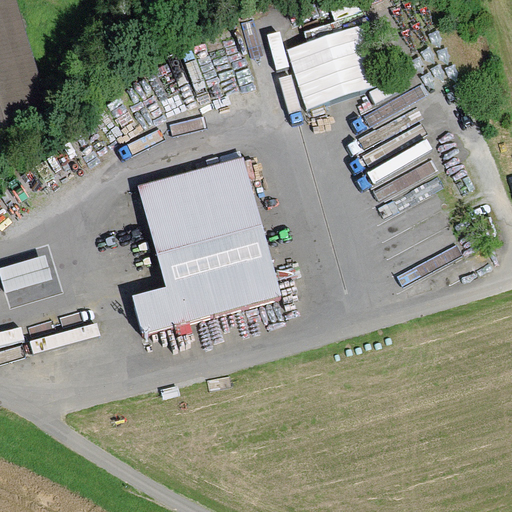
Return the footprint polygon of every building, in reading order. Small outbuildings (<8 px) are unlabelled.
[(16,0),(0,0),(0,151),(10,140),(54,127),(16,0)] [(365,28),(289,53),(308,112),(385,86),(365,28)] [(372,179),(385,206),(445,177),(432,150),(372,179)] [(244,161),(138,189),(166,293),(134,301),(144,337),(282,300),(244,161)] [(4,278),(11,304),(59,290),(52,265),(4,278)]
